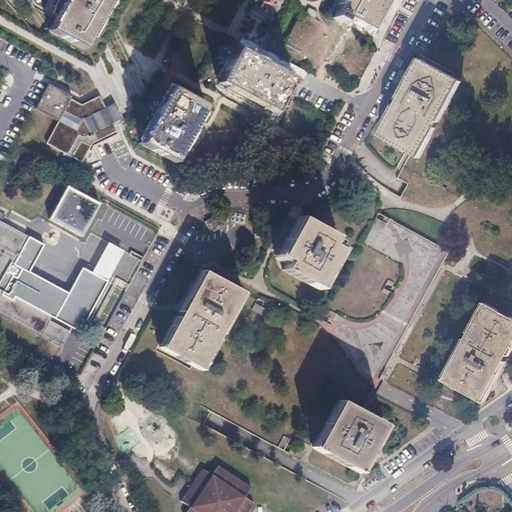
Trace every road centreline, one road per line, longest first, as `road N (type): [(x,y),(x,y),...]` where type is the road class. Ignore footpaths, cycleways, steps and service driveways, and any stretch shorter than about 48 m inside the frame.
road 1 (residential): [(190,208),(89,418),(128,511)]
road 2 (residential): [(373,105),(318,179),(190,208)]
road 3 (residential): [(347,511),(468,425)]
road 4 (residential): [(433,0),(373,105)]
